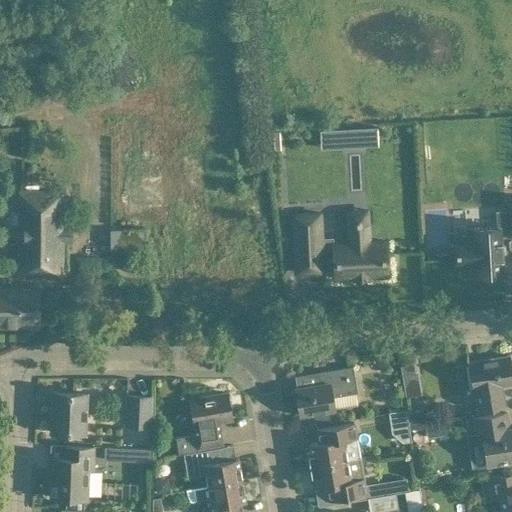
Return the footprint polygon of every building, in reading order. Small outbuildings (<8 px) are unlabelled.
[(376,128),(364,128),(365,146),(377,145),(376,128)] [(342,130),(330,130),(331,148),(343,147),(342,130)] [(235,209),(247,208),(245,184),(233,185),(235,209)] [(72,243),(73,227),(65,227),(65,192),(20,191),(18,275),(64,275),(64,242),(72,243)] [(511,238),(511,198),(510,199),(511,211),(497,212),(498,227),(470,228),(471,247),(456,247),(457,266),(471,265),(472,274),(502,272),(501,257),(502,257),(502,241),(500,241),(500,234),(511,234),(511,238)] [(290,212),(294,274),(326,272),(325,257),(332,256),(333,279),(353,278),(353,279),(370,278),(370,277),(388,275),(386,240),(370,241),(368,208),(347,210),(349,243),(324,245),(322,210),(290,212)] [(160,249),(161,277),(172,276),(172,281),(186,280),(186,275),(214,273),(212,241),(233,240),(231,215),(203,216),(204,237),(199,237),(199,235),(179,236),(180,248),(160,249)] [(146,229),(110,229),(110,249),(146,249),(146,229)] [(0,289),(0,324),(38,325),(38,290),(0,289)] [(478,409),(485,408),(505,405),(502,385),(511,382),(511,374),(509,355),(469,362),(473,381),(474,389),(475,389),(478,409)] [(413,361),(399,363),(401,375),(414,372),(413,361)] [(321,383),(295,387),(300,415),(314,413),(320,412),(334,409),(334,408),(332,396),(357,392),(356,385),(353,366),(319,371),(321,383)] [(86,393),(52,392),(51,432),(85,433),(86,393)] [(190,399),(194,419),(195,425),(197,425),(198,434),(176,438),(178,453),(184,453),(196,451),(196,447),(222,442),(220,430),(214,431),(213,422),(232,419),(227,393),(190,399)] [(127,395),(126,425),(150,426),(151,396),(127,395)] [(320,412),(314,413),(316,425),(339,421),(337,409),(334,409),(320,412)] [(409,424),(407,412),(406,412),(406,410),(389,412),(391,426),(409,424)] [(423,410),(407,412),(409,424),(424,421),(423,410)] [(487,464),(506,461),(511,459),(511,427),(509,428),(507,412),(487,415),(474,418),(478,441),(483,440),(487,464)] [(443,419),(427,421),(429,434),(445,432),(443,419)] [(360,457),(358,445),(354,422),(336,425),(317,429),(319,442),(309,444),(310,452),(306,453),(308,466),(360,457)] [(88,446),(84,446),(64,445),(63,457),(50,457),(49,471),(52,471),(52,497),(72,498),(79,498),(86,498),(88,469),(93,469),(94,447),(88,446)] [(104,446),(104,459),(115,459),(116,447),(104,446)] [(193,475),(206,473),(208,485),(242,479),(238,458),(228,459),(226,446),(196,451),(184,453),(187,476),(193,475)] [(366,493),(362,470),(360,457),(308,466),(311,480),(315,479),(316,487),(326,485),(329,499),(366,493)] [(502,511),(511,511),(511,471),(496,475),(480,477),(484,500),(500,497),(502,511)] [(237,511),(236,503),(246,501),(242,479),(208,485),(186,489),(190,501),(197,501),(199,511),(237,511)] [(423,511),(420,489),(405,491),(408,511),(423,511)] [(390,493),(372,496),(368,497),(370,511),(398,507),(396,492),(390,493)]
